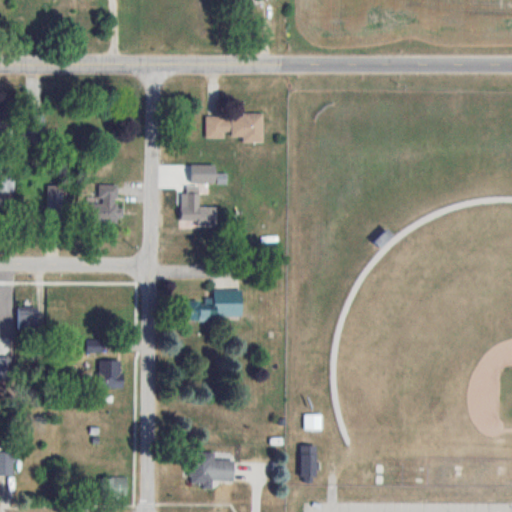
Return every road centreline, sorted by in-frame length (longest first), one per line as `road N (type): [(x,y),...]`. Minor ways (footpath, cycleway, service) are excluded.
road 1 (residential): [(511,63),(0,63)]
road 2 (residential): [(147,511),(153,63)]
road 3 (residential): [(149,265),(0,263)]
